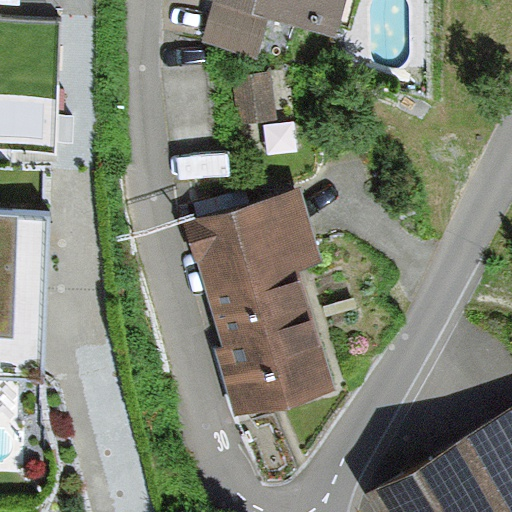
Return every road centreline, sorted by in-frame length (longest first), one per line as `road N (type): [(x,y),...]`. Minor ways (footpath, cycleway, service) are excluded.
road 1 (residential): [(260,511),(223,471),(173,277),(142,93),(150,0)]
road 2 (residential): [(511,157),(316,511)]
